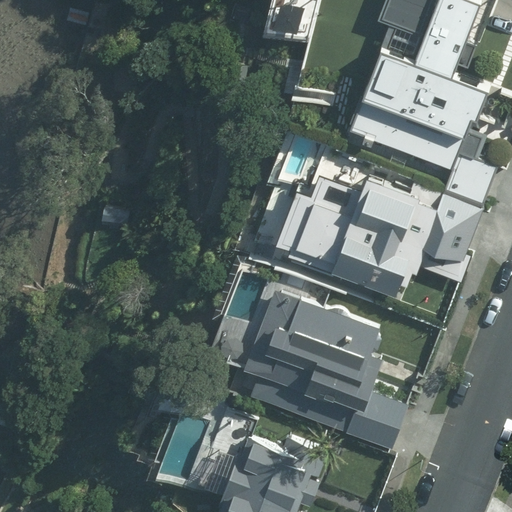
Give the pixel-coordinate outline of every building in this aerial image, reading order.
[(277,0),(272,17),(315,29),(323,0),(277,0)] [(391,0),(388,9),(400,13),(359,119),(463,159),(456,178),(488,190),(500,158),(487,153),(499,124),(485,119),(503,74),(467,61),(490,0),(391,0)] [(302,183),(283,229),(299,235),(296,244),(399,285),(410,259),(460,279),(475,243),(469,241),(487,197),(418,169),(413,180),(370,163),(363,181),(324,165),(315,188),(302,183)] [(284,396),(327,411),(336,385),(378,400),(395,354),(381,348),(392,319),(280,278),(275,292),(247,292),(234,334),(253,359),(292,374),(284,396)] [(290,441),(258,428),(223,511),(311,511),(339,447),(295,429),(290,441)]
